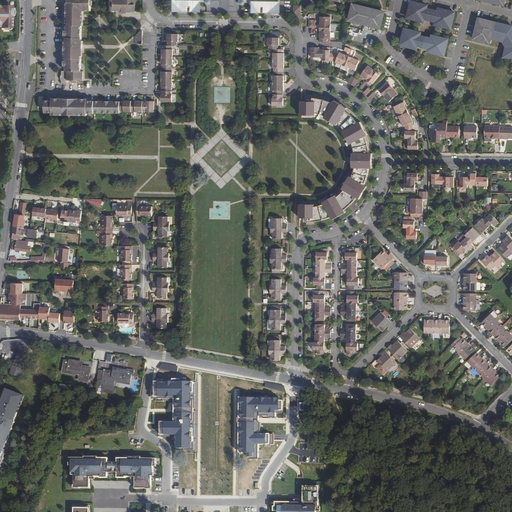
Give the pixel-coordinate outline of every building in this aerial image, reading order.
[(65,67),(65,71),(81,72),(82,56),(82,48),(83,49),(83,47),(83,41),(82,40),(83,26),(84,25),(84,18),(84,10),(91,11),(92,5),(92,0),(91,0),(68,0),(69,3),(67,3),(66,30),(65,30),(64,35),(66,36),(66,39),(64,39),(64,67),(65,67)] [(111,11),(118,11),(121,12),(124,11),(131,11),(131,3),(133,3),(132,0),(109,0),(109,1),(109,6),(109,11),(111,11)] [(169,1),(169,12),(198,12),(198,2),(203,2),(203,3),(204,4),(205,5),(206,5),(207,5),(208,5),(208,4),(209,4),(209,3),(209,2),(209,1),(208,1),(208,0),(207,0),(239,0),(238,1),(238,2),(238,3),(238,4),(238,5),(239,5),(240,6),(241,6),(242,6),(242,5),(243,4),(243,3),(249,3),(249,13),(263,13),(277,13),(277,1),(275,1),(275,0),(188,0),(189,1),(173,1),(169,1)] [(423,20),(426,8),(424,7),(424,5),(407,0),(403,18),(420,22),(421,20),(423,20)] [(385,12),(352,4),(348,21),(381,30),(385,12)] [(0,27),(9,27),(11,28),(12,18),(12,11),(12,8),(0,7),(0,24),(0,27)] [(433,10),(430,9),(427,21),(430,22),(429,24),(447,28),(451,11),(433,7),(433,10)] [(320,24),(331,24),(331,14),(320,14),(320,24)] [(511,32),(507,25),(471,16),(465,39),(483,44),(484,39),(495,42),(498,47),(496,56),(511,59),(511,32)] [(416,46),(419,34),(417,33),(418,31),(400,27),(396,44),(414,48),(414,46),(416,46)] [(320,42),(328,42),(328,39),(331,39),(331,31),(320,31),(320,38),(320,42)] [(426,36),(424,35),(421,47),(423,48),(422,50),(441,55),(445,38),(427,33),(426,36)] [(172,45),(176,45),(176,43),(178,43),(178,34),(166,34),(166,41),(168,42),(167,45),(171,45),(172,45)] [(269,48),(274,48),(278,48),(278,44),(279,44),(279,36),(278,36),(270,36),(268,36),(268,44),(269,44),(269,48)] [(161,57),(172,57),(172,50),(171,50),(171,45),(167,45),(162,45),(162,50),(161,50),(161,57)] [(319,47),(312,47),(312,57),(323,57),(323,50),(319,50),(319,47)] [(273,60),(284,59),(284,52),(284,48),(278,48),(274,48),(274,52),(273,52),(273,60)] [(323,50),(323,57),(323,61),(333,61),(333,53),(330,53),(330,50),(328,50),(323,50)] [(333,53),(333,61),(336,61),(336,62),(342,65),(346,55),(339,52),(339,53),(333,53)] [(346,55),(342,65),(349,68),(353,58),(346,55)] [(172,65),(172,57),(161,57),(161,65),(162,65),(161,68),(171,68),(171,65),(172,65)] [(353,58),(349,68),(356,70),(359,61),(353,58)] [(273,71),(283,71),(283,67),(284,67),(284,59),(273,60),(273,71)] [(361,76),(367,80),(374,70),(368,66),(361,76)] [(161,79),(171,79),(172,73),(170,73),(171,68),(161,68),(161,73),(161,79)] [(374,70),(367,80),(373,84),(380,74),(374,70)] [(61,75),(61,81),(62,81),(62,84),(65,84),(70,84),(73,84),(73,83),(73,80),(77,80),(83,81),(83,72),(81,72),(65,71),(62,71),(62,75),(61,75)] [(273,82),(284,82),(284,74),(283,74),(283,71),(273,71),(273,82)] [(161,91),(170,91),(170,87),(171,87),(171,79),(161,79),(160,87),(161,87),(161,91)] [(273,94),(282,94),(282,91),(284,91),(284,82),(273,82),(273,94)] [(380,91),(384,96),(394,89),(389,83),(380,91)] [(369,87),(363,93),(366,95),(372,90),(369,87)] [(421,94),(427,96),(429,90),(423,88),(421,94)] [(394,89),(384,96),(389,102),(398,94),(394,89)] [(160,99),(160,102),(171,103),(171,95),(170,95),(170,91),(161,91),(161,95),(160,95),(160,99)] [(282,98),(282,94),(273,94),(273,97),(272,97),(272,106),(283,106),(283,98),(282,98)] [(329,218),(331,221),(344,213),(342,210),(355,198),(358,200),(366,187),(363,185),(368,168),(371,168),(371,153),(367,153),(364,136),(366,135),(359,121),(357,122),(344,110),(346,108),(333,100),(332,102),(329,101),(326,100),(323,99),(319,98),(316,97),(313,97),(311,96),(311,100),(299,100),(299,114),(314,114),(314,111),(324,114),(323,117),(336,124),(336,122),(344,129),(342,130),(349,144),(351,143),(353,153),(351,152),(351,168),(353,168),(350,177),(349,176),(340,189),(343,191),(335,197),(334,196),(321,203),(322,205),(313,207),(313,205),(298,205),(297,219),(309,219),(309,223),(313,222),(317,222),(321,221),(326,219),(329,218)] [(88,114),(88,101),(88,99),(65,99),(45,98),(45,100),(41,100),(41,113),(45,113),(45,115),(88,115),(88,114)] [(88,101),(88,114),(94,114),(94,113),(120,113),(120,110),(120,101),(94,101),(88,101)] [(120,101),(120,110),(123,110),(123,111),(124,111),(131,112),(131,111),(131,101),(124,101),(120,101)] [(135,102),(131,101),(131,111),(135,111),(135,112),(143,112),(143,111),(143,101),(135,101),(135,102)] [(143,101),(143,111),(146,111),(146,112),(154,112),(155,101),(143,101)] [(394,107),(397,114),(407,109),(404,103),(394,107)] [(407,109),(397,114),(400,120),(409,115),(407,109)] [(409,115),(400,120),(403,126),(405,125),(405,128),(413,128),(413,122),(409,115)] [(447,121),(447,120),(443,120),(442,124),(436,124),(437,129),(430,129),(429,137),(433,138),(432,143),(440,143),(441,138),(447,138),(447,126),(447,124),(447,122),(447,121)] [(460,126),(447,126),(447,138),(451,138),(451,137),(460,137),(460,126)] [(478,126),(464,126),(464,138),(469,138),(469,137),(471,137),(478,137),(478,126)] [(500,139),(500,126),(486,126),(485,138),(500,139)] [(506,126),(500,126),(500,139),(505,139),(505,138),(511,138),(511,127),(506,128),(506,126)] [(405,128),(405,129),(405,138),(408,138),(416,138),(416,134),(416,131),(413,131),(413,128),(405,128)] [(418,149),(418,142),(416,142),(416,138),(408,138),(408,143),(408,149),(418,149)] [(415,181),(418,181),(418,173),(408,173),(407,184),(415,184),(415,181)] [(443,184),(443,177),(439,176),(439,174),(432,174),(432,184),(439,184),(443,184)] [(476,177),(476,174),(471,174),(471,177),(468,177),(467,185),(476,185),(476,177)] [(450,180),(450,177),(443,177),(443,184),(443,187),(453,187),(454,180),(450,180)] [(467,185),(468,177),(460,177),(460,180),(457,180),(457,187),(467,187),(467,185)] [(488,177),(476,177),(476,185),(476,186),(488,186),(488,177)] [(411,206),(423,206),(423,199),(423,191),(419,191),(419,195),(419,199),(411,199),(411,206)] [(117,216),(132,216),(132,201),(128,201),(128,206),(117,206),(117,210),(117,216)] [(16,215),(14,227),(23,228),(23,225),(25,225),(25,220),(24,220),(24,216),(26,204),(21,203),(20,216),(16,215)] [(137,216),(152,217),(152,207),(141,206),(141,204),(138,204),(137,216)] [(386,208),(382,205),(378,211),(382,214),(386,208)] [(418,216),(419,217),(419,221),(423,221),(423,213),(423,206),(411,206),(407,206),(407,213),(411,213),(411,215),(411,217),(412,217),(417,217),(418,216)] [(46,217),(46,210),(46,209),(38,208),(34,208),(33,216),(37,216),(46,217)] [(59,211),(46,210),(46,217),(45,219),(58,220),(59,211)] [(81,222),(82,211),(77,210),(77,211),(75,211),(70,211),(70,212),(67,211),(62,211),(62,222),(69,223),(69,222),(76,223),(76,221),(81,222)] [(101,231),(113,231),(114,216),(112,216),(108,216),(108,213),(105,213),(105,216),(104,216),(103,227),(101,227),(101,231)] [(485,220),(490,225),(492,223),(495,226),(499,222),(491,214),(485,220)] [(154,227),(170,227),(170,223),(169,223),(169,217),(159,217),(159,223),(154,223),(154,227)] [(411,217),(404,217),(404,228),(407,228),(414,228),(414,221),(412,221),(412,217),(411,217)] [(271,228),(287,229),(287,227),(287,224),(282,224),(282,218),(273,218),(273,224),(271,224),(271,228)] [(483,218),(475,225),(482,233),(485,231),(490,225),(485,220),(483,218)] [(39,237),(40,230),(31,229),(23,228),(14,227),(12,239),(17,239),(20,240),(20,235),(39,237)] [(170,231),(170,227),(154,227),(154,231),(159,231),(159,237),(168,237),(168,231),(170,231)] [(282,233),(287,233),(287,229),(271,228),(271,233),(273,233),(273,239),(282,239),(282,233)] [(414,228),(407,228),(407,239),(417,239),(417,231),(414,231),(414,228)] [(465,235),(472,243),(478,237),(480,235),(473,228),(465,235)] [(103,235),(103,246),(113,246),(113,231),(101,231),(101,235),(103,235)] [(459,241),(466,249),(469,251),(473,248),(470,245),(472,243),(465,235),(464,234),(458,240),(459,241)] [(511,239),(508,236),(502,242),(504,244),(511,251),(511,239)] [(22,240),(20,240),(17,239),(17,244),(13,243),(12,249),(30,253),(31,246),(28,246),(28,241),(22,240)] [(453,251),(459,256),(461,254),(466,249),(459,241),(454,246),(456,248),(455,249),(453,251)] [(154,257),(170,258),(170,253),(168,253),(168,247),(167,247),(167,244),(160,244),(160,247),(159,247),(159,253),(154,253),(154,257)] [(511,251),(504,244),(498,250),(507,259),(511,254),(511,251)] [(133,261),(133,246),(120,246),(120,250),(123,250),(123,261),(133,261)] [(60,269),(70,270),(71,264),(68,263),(70,250),(60,248),(59,256),(58,262),(61,263),(60,269)] [(271,259),(287,259),(287,255),(282,255),(282,249),(273,249),(273,255),(271,255),(271,259)] [(316,252),(316,260),(326,260),(328,260),(328,249),(321,249),(321,252),(316,252)] [(348,260),(357,260),(357,253),(354,253),(354,249),(346,249),(346,260),(348,260)] [(394,259),(390,254),(388,255),(383,250),(373,260),(382,270),(394,259)] [(505,261),(496,252),(490,258),(499,267),(500,269),(502,267),(500,265),(505,261)] [(436,256),(436,255),(423,255),(422,255),(422,264),(436,264),(436,256)] [(436,264),(436,265),(448,265),(448,257),(436,256),(436,264)] [(490,258),(488,256),(482,262),(491,271),(495,266),(497,268),(499,267),(490,258)] [(154,257),(154,261),(159,261),(159,267),(168,268),(168,262),(170,262),(170,258),(154,257)] [(282,263),(287,264),(287,259),(271,259),(271,263),(272,263),(272,273),(280,273),(281,269),(282,269),(282,263)] [(326,260),(316,260),(316,269),(331,269),(332,265),(326,265),(326,260)] [(357,269),(357,260),(348,260),(348,265),(342,265),(342,269),(357,269)] [(133,265),(120,265),(120,269),(122,269),(122,280),(132,280),(133,265)] [(331,269),(316,269),(316,278),(326,278),(326,273),(331,273),(331,269)] [(357,278),(357,269),(342,269),(342,273),(348,273),(348,278),(357,278)] [(408,281),(408,273),(395,273),(395,279),(393,279),(393,281),(408,281)] [(464,274),(464,282),(480,282),(480,280),(477,280),(477,274),(464,274)] [(316,278),(314,277),(314,285),(318,285),(318,289),(326,289),(326,278),(316,278)] [(153,288),(169,288),(169,284),(168,284),(168,278),(159,278),(158,284),(153,284),(153,288)] [(348,289),(355,289),(355,285),(359,285),(359,278),(357,278),(348,278),(348,289)] [(65,280),(56,279),(56,291),(65,292),(65,280)] [(270,289),(286,290),(286,285),(282,285),(281,279),(273,279),(272,279),(272,285),(270,285),(270,289)] [(74,281),(65,280),(65,292),(74,292),(74,281)] [(395,290),(408,290),(408,281),(393,281),(393,283),(395,283),(395,290)] [(12,283),(12,294),(23,294),(23,282),(17,282),(17,283),(12,283)] [(480,282),(464,282),(464,290),(477,291),(477,284),(480,285),(480,282)] [(135,284),(122,284),(122,288),(125,288),(125,299),(135,299),(135,284)] [(169,292),(169,288),(153,288),(153,292),(158,292),(158,298),(168,298),(168,292),(169,292)] [(281,294),(286,294),(286,290),(270,289),(270,293),(272,293),(272,300),(281,300),(281,294)] [(325,291),(318,291),(318,295),(314,295),(314,302),(316,302),(325,302),(325,291)] [(355,295),(355,292),(348,292),(348,303),(357,303),(359,303),(359,295),(355,295)] [(392,299),(392,301),(408,302),(408,293),(395,293),(395,299),(392,299)] [(477,294),(464,294),(464,302),(479,302),(479,301),(477,301),(477,294)] [(395,310),(407,310),(408,309),(408,302),(392,301),(392,303),(395,303),(395,310)] [(109,322),(109,315),(109,302),(105,302),(105,307),(99,307),(97,307),(97,311),(99,311),(99,322),(109,322)] [(316,302),(316,311),(331,311),(331,308),(325,307),(325,302),(316,302)] [(464,302),(464,311),(476,311),(476,305),(479,305),(479,302),(464,302)] [(357,303),(348,303),(347,308),(341,308),(341,312),(357,312),(357,303)] [(1,304),(0,306),(0,319),(21,320),(21,318),(20,309),(20,305),(1,304)] [(270,320),(286,320),(286,316),(281,316),(281,310),(280,310),(281,306),(272,306),(272,310),(272,316),(270,316),(270,320)] [(40,310),(39,319),(49,319),(50,313),(50,308),(40,307),(40,310)] [(153,318),(169,318),(169,314),(167,314),(167,308),(158,308),(158,314),(153,314),(153,318)] [(21,318),(39,319),(40,310),(20,309),(21,318)] [(65,310),(64,323),(77,323),(78,311),(65,310)] [(331,311),(316,311),(316,321),(325,321),(325,316),(331,316),(331,311)] [(356,321),(357,312),(341,312),(341,316),(348,316),(348,321),(356,321)] [(60,314),(50,313),(49,319),(49,322),(59,323),(60,314)] [(134,314),(119,313),(119,323),(124,323),(130,323),(130,326),(134,326),(134,314)] [(387,327),(388,328),(393,324),(381,313),(372,322),(382,332),(387,327)] [(482,323),(488,329),(498,319),(497,317),(495,319),(491,314),(482,323)] [(153,318),(153,322),(158,322),(158,328),(167,328),(167,322),(169,322),(169,318),(153,318)] [(498,319),(488,329),(494,335),(502,326),(498,322),(500,320),(498,319)] [(281,324),(286,324),(286,320),(270,320),(270,324),(272,324),(272,330),(281,330),(281,324)] [(433,333),(433,321),(425,320),(425,324),(425,333),(431,333),(431,336),(433,336),(433,333)] [(442,336),(442,321),(433,321),(433,333),(439,333),(439,336),(442,336)] [(450,321),(442,321),(442,336),(443,336),(443,333),(450,333),(450,321)] [(316,324),(316,333),(331,334),(331,330),(325,330),(325,324),(316,324)] [(502,326),(494,335),(499,341),(508,332),(504,328),(506,326),(504,324),(502,326)] [(341,330),(341,334),(356,334),(356,325),(347,325),(347,330),(341,330)] [(405,334),(404,332),(400,336),(411,348),(420,339),(411,329),(405,334)] [(508,332),(499,341),(505,347),(511,340),(511,335),(510,334),(511,332),(510,330),(508,332)] [(325,338),(331,338),(331,334),(316,333),(316,342),(325,343),(325,338)] [(347,338),(347,343),(356,343),(356,334),(341,334),(341,338),(347,338)] [(269,346),(269,350),(286,351),(286,346),(280,346),(280,340),(279,340),(279,338),(273,338),(273,340),(271,340),(271,346),(269,346)] [(456,353),(457,355),(468,344),(463,338),(460,341),(458,338),(452,344),(454,347),(458,352),(456,353)] [(6,341),(3,342),(22,350),(21,353),(19,353),(11,373),(20,377),(28,356),(26,355),(27,352),(29,353),(34,342),(23,340),(17,339),(6,341)] [(391,345),(387,348),(399,360),(408,351),(398,341),(394,345),(393,346),(391,345)] [(325,354),(325,343),(316,342),(314,342),(314,350),(317,350),(317,354),(325,354)] [(356,343),(347,343),(347,354),(354,354),(354,350),(358,350),(358,343),(356,343)] [(468,344),(457,355),(459,356),(461,354),(466,359),(474,350),(468,344)] [(280,355),(285,355),(286,351),(269,350),(269,355),(271,355),(271,361),(280,361),(280,355)] [(385,351),(381,354),(383,356),(377,361),(380,364),(387,371),(396,362),(385,351)] [(476,352),(467,361),(472,366),(467,371),(468,372),(473,367),(482,358),(476,352)] [(476,374),(477,375),(479,373),(488,365),(482,358),(473,367),(478,372),(476,374)] [(70,361),(65,360),(63,373),(79,376),(79,381),(90,382),(92,367),(84,366),(84,362),(70,359),(70,361)] [(387,371),(380,364),(378,366),(378,369),(382,374),(385,373),(387,371)] [(482,380),(483,381),(494,371),(488,365),(479,373),(484,378),(482,380)] [(113,370),(106,369),(104,380),(100,379),(98,392),(103,393),(103,390),(114,392),(115,385),(113,384),(113,382),(116,382),(131,384),(133,372),(128,371),(128,369),(114,367),(113,370)] [(494,371),(483,381),(485,383),(487,381),(491,385),(500,377),(494,371)] [(194,382),(154,381),(154,399),(174,399),(173,423),(161,423),(161,434),(176,435),(176,450),(193,450),(194,382)] [(265,387),(283,391),(284,387),(267,382),(265,387)] [(279,398),(239,397),(238,453),(248,453),(248,459),(259,459),(259,444),(274,445),(274,434),(260,433),(261,422),(258,422),(258,415),(269,416),(269,418),(275,418),(275,410),(282,411),(283,400),(279,400),(279,398)] [(0,466),(1,467),(2,464),(3,458),(4,454),(4,451),(3,450),(5,444),(6,444),(14,423),(13,422),(17,413),(9,410),(1,407),(0,406),(0,466)] [(219,409),(219,417),(234,418),(234,409),(219,409)] [(315,453),(315,441),(296,442),(297,454),(309,454),(309,457),(315,457),(314,453),(315,453)] [(71,484),(71,490),(80,490),(80,489),(90,489),(90,479),(94,479),(94,478),(97,478),(97,479),(108,479),(108,475),(117,475),(117,479),(127,479),(127,477),(131,477),(131,479),(134,479),(134,489),(145,489),(145,490),(154,490),(154,483),(151,483),(151,477),(156,477),(156,470),(154,470),(154,467),(158,467),(158,461),(156,461),(156,457),(141,457),(141,456),(141,455),(129,455),(129,456),(128,456),(128,457),(117,457),(117,461),(109,461),(109,457),(97,457),(97,456),(96,456),(96,455),(84,455),(84,457),(69,457),(69,461),(67,461),(67,467),(71,467),(71,471),(69,471),(69,477),(74,477),(74,484),(71,484)] [(377,510),(365,483),(362,484),(373,511),(377,510)] [(291,502),(276,502),(276,506),(274,506),(274,511),(279,511),(317,511),(318,511),(322,511),(322,506),(320,506),(320,484),(316,484),(316,485),(304,485),(304,499),(295,499),(295,502),(291,502)]
